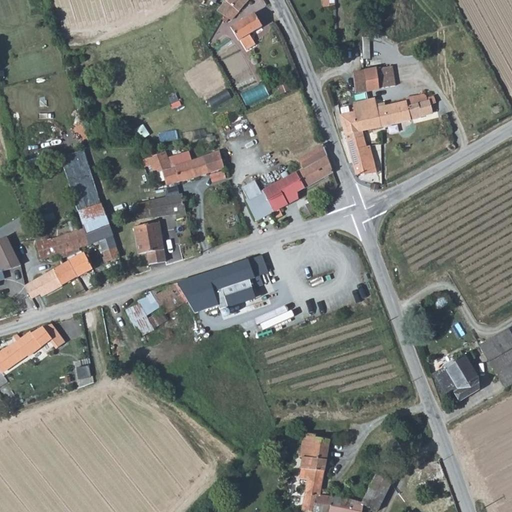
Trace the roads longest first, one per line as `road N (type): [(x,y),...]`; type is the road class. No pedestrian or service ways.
road 1 (unclassified): [(0,329),(357,212)]
road 2 (unclassified): [(468,511),(357,212)]
road 3 (unclassified): [(357,212),(276,0)]
road 4 (unclassified): [(357,212),(511,128)]
